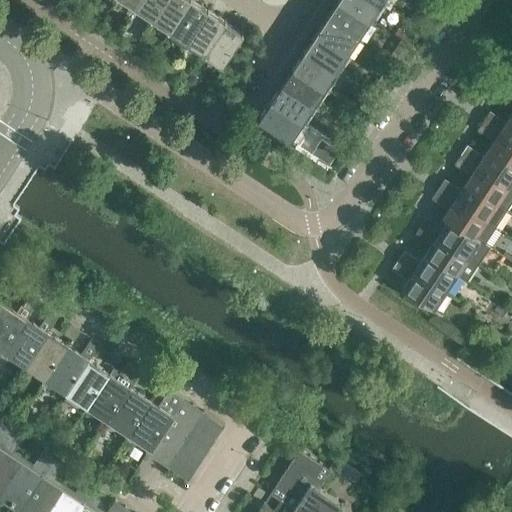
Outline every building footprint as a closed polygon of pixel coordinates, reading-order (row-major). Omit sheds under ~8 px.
[(118,0),(135,11),(141,0),(118,0)] [(152,22),(165,0),(141,0),(135,11),(152,22)] [(169,33),(190,0),(165,0),(152,22),(169,33)] [(186,44),(209,8),(196,0),(190,0),(169,33),(186,44)] [(375,21),(342,0),(337,0),(328,14),(364,38),(375,21)] [(386,4),(379,0),(342,0),(375,21),(386,4)] [(203,56),(226,20),(209,8),(186,44),(203,56)] [(364,38),(328,14),(316,31),(352,55),(364,38)] [(221,68),(244,32),(226,20),(203,56),(221,68)] [(352,55),(316,31),(305,48),(341,72),(352,55)] [(341,72),(305,48),(294,65),(330,89),(341,72)] [(330,89),(294,65),(282,82),(318,106),(330,89)] [(318,106),(282,82),(271,99),(307,123),(318,106)] [(307,123),(271,99),(259,117),(295,141),(307,123)] [(511,113),(506,122),(488,113),(484,119),(511,138),(511,113)] [(511,138),(484,119),(480,125),(494,139),(489,147),(511,162),(511,138)] [(337,149),(322,138),(313,152),(328,162),(337,149)] [(511,180),(511,162),(489,147),(483,155),(465,147),(461,153),(511,186),(511,182),(511,180)] [(511,186),(461,153),(457,159),(471,172),(465,180),(498,202),(507,188),(511,191),(511,186)] [(498,202),(465,180),(459,189),(443,181),(438,187),(486,219),(498,202)] [(486,219),(438,187),(434,193),(447,206),(441,215),(446,218),(474,237),(476,235),(486,219)] [(480,239),(476,235),(474,237),(446,218),(441,226),(425,218),(421,224),(469,256),(480,239)] [(469,256),(421,224),(417,231),(429,243),(423,250),(458,273),(469,256)] [(458,273),(423,250),(417,259),(402,252),(398,258),(446,290),(458,273)] [(446,290),(398,258),(394,265),(409,278),(403,287),(434,308),(446,290)] [(11,297),(17,287),(9,281),(2,291),(11,297)] [(27,318),(38,301),(30,295),(19,312),(26,317),(27,318)] [(26,317),(19,312),(5,303),(0,311),(0,345),(5,349),(26,317)] [(52,325),(59,315),(51,309),(44,319),(52,325)] [(47,331),(27,318),(26,317),(5,349),(9,352),(26,362),(26,363),(47,331)] [(73,339),(80,329),(71,323),(65,333),(73,339)] [(47,377),(68,345),(47,331),(26,363),(30,365),(47,376),(47,377)] [(90,359),(101,342),(92,337),(81,353),(89,358),(90,359)] [(89,358),(81,353),(68,345),(47,377),(51,379),(67,390),(68,390),(89,358)] [(5,358),(9,352),(5,349),(0,355),(5,358)] [(115,366),(121,356),(113,351),(106,361),(115,366)] [(110,372),(90,359),(89,358),(68,390),(67,390),(63,397),(84,411),(88,404),(110,372)] [(26,372),(30,365),(26,363),(26,362),(21,369),(26,372)] [(131,387),(142,370),(134,364),(123,381),(130,386),(131,387)] [(130,386),(123,381),(110,372),(88,404),(92,407),(109,418),(130,386)] [(46,386),(51,379),(47,377),(47,376),(42,383),(46,386)] [(157,394),(163,384),(155,378),(148,388),(157,394)] [(151,400),(131,387),(130,386),(109,418),(105,425),(109,427),(113,421),(130,432),(151,400)] [(177,407),(184,397),(175,392),(169,402),(177,407)] [(176,432),(194,404),(184,397),(177,407),(173,414),(165,425),(176,432)] [(152,446),(165,425),(173,414),(151,400),(130,432),(134,434),(152,446)] [(88,413),(92,407),(88,404),(84,411),(88,413)] [(186,438),(189,433),(196,422),(204,411),(194,404),(176,432),(186,438)] [(225,425),(204,411),(196,422),(218,436),(225,425)] [(218,436),(196,422),(189,433),(210,447),(218,436)] [(0,447),(12,430),(1,423),(0,423),(0,447)] [(157,459),(176,432),(165,425),(152,446),(147,453),(157,459)] [(0,492),(0,493),(21,461),(11,454),(23,438),(12,430),(0,447),(0,492)] [(130,441),(134,434),(130,432),(125,438),(130,441)] [(175,455),(182,444),(186,438),(176,432),(157,459),(168,466),(175,455)] [(189,433),(186,438),(182,444),(203,458),(210,447),(189,433)] [(203,458),(182,444),(175,455),(196,468),(203,458)] [(337,511),(343,503),(320,488),(332,469),(300,448),(300,449),(299,448),(277,483),(287,489),(281,499),(300,511),(337,511)] [(21,506),(53,458),(42,451),(31,467),(21,461),(0,493),(21,506)] [(196,468),(175,455),(168,466),(188,480),(196,468)] [(29,511),(47,511),(63,488),(53,482),(64,465),(53,458),(21,506),(29,511)] [(77,511),(95,485),(84,478),(73,495),(63,488),(47,511),(77,511)] [(98,511),(95,509),(106,493),(95,485),(77,511),(98,511)] [(121,511),(126,506),(115,499),(106,511),(121,511)] [(300,511),(281,499),(275,508),(264,501),(257,511),(300,511)]
